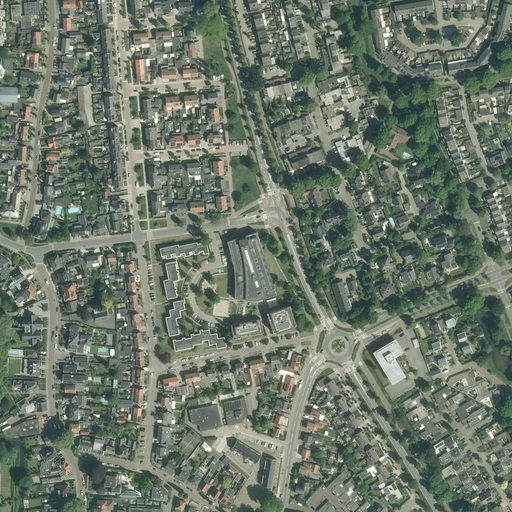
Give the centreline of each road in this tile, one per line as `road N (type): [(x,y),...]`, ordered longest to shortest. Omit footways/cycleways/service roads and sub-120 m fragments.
road 1 (residential): [(18,247),(50,47),(50,0)]
road 2 (residential): [(74,464),(53,417),(54,309),(38,250)]
road 3 (tertiary): [(268,173),(220,0)]
road 4 (tertiary): [(437,511),(344,359)]
road 5 (tertiary): [(350,344),(499,281)]
road 6 (tertiary): [(495,272),(348,339)]
road 7 (unclassified): [(154,369),(307,340)]
road 8 (residential): [(340,371),(416,498)]
road 9 (residential): [(441,23),(404,32),(418,50),(465,44),(475,30),(469,22)]
road 10 (residential): [(236,0),(254,75),(312,71)]
road 11 (residential): [(154,369),(140,236)]
road 12 (residential): [(221,321),(198,318),(189,299),(191,280),(215,259),(205,227)]
